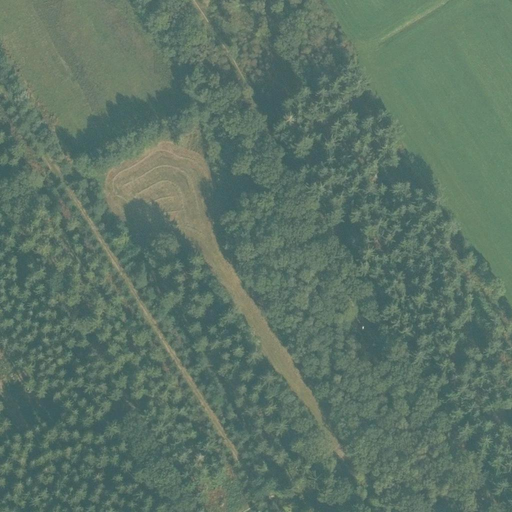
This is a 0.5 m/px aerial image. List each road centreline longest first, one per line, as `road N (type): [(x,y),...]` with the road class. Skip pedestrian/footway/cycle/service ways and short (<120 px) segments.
road 1 (track): [(160,0),(483,511)]
road 2 (track): [(272,511),(0,84)]
